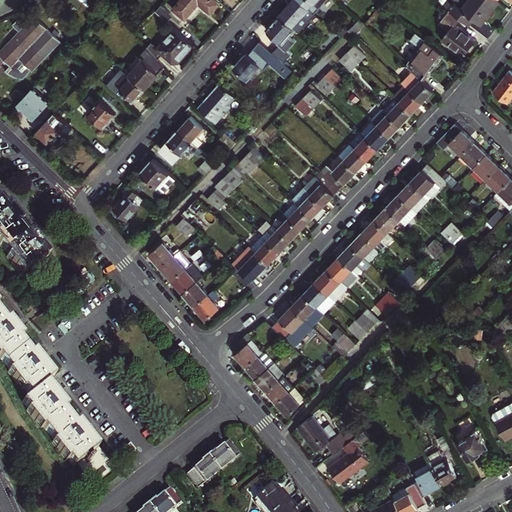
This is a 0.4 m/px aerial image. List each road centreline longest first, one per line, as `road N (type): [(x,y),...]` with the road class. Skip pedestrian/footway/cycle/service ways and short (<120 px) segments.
road 1 (residential): [(460,94),(267,297),(201,354)]
road 2 (unknown): [(349,36),(123,263)]
road 3 (unknown): [(275,440),(469,237)]
road 4 (residential): [(262,0),(83,205)]
road 5 (residential): [(83,205),(93,228),(201,354)]
road 6 (residential): [(240,399),(99,511)]
road 7 (residential): [(240,399),(331,511)]
